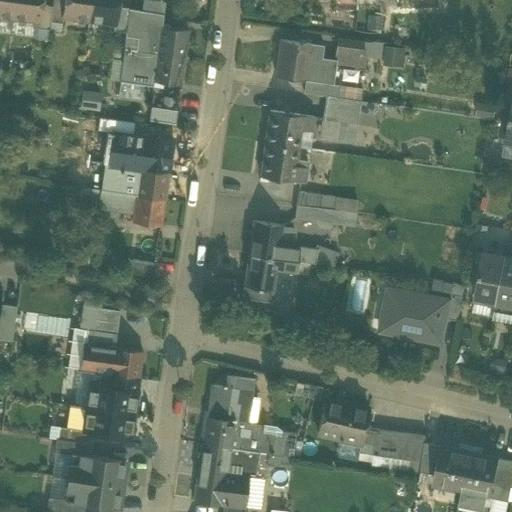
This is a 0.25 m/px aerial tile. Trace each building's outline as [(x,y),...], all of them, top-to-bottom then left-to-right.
[(0,0),(0,15),(11,17),(13,0),(0,0)] [(40,0),(13,0),(11,17),(37,21),(40,4),(40,0)] [(49,21),(61,23),(62,16),(64,0),(52,0),(51,5),(49,21)] [(64,0),(62,16),(88,20),(90,0),(64,0)] [(116,0),(90,0),(88,20),(114,24),(116,6),(116,0)] [(156,0),(143,0),(142,11),(163,14),(165,1),(156,0)] [(36,27),(48,29),(49,21),(51,5),(40,4),(37,21),(36,27)] [(113,30),(125,32),(128,8),(117,7),(113,30)] [(124,36),(137,38),(142,11),(128,8),(125,32),(124,36)] [(137,38),(135,50),(155,53),(184,57),(187,30),(161,27),(163,14),(142,11),(137,38)] [(0,15),(0,32),(9,34),(11,17),(0,15)] [(11,17),(9,34),(35,38),(36,27),(37,21),(11,17)] [(336,52),(360,55),(362,41),(338,38),(336,52)] [(275,75),(305,79),(311,44),(280,39),(275,75)] [(362,41),(360,55),(365,56),(379,57),(381,44),(362,41)] [(311,43),(311,44),(305,79),(305,80),(332,84),(336,63),(336,59),(335,59),(321,57),(323,45),(311,43)] [(403,65),(405,46),(384,44),(382,63),(403,65)] [(152,86),(153,80),(152,80),(155,53),(135,50),(124,48),(122,60),(119,81),(143,84),(152,86)] [(363,66),(365,56),(360,55),(336,52),(335,59),(336,59),(336,63),(363,66)] [(184,57),(155,53),(152,80),(153,80),(180,84),(184,57)] [(108,79),(119,81),(122,60),(111,58),(108,79)] [(303,92),(327,96),(331,96),(332,84),(305,80),(303,92)] [(143,84),(119,81),(117,96),(140,100),(143,84)] [(102,92),(82,90),(79,109),(99,111),(102,92)] [(164,96),(162,108),(174,110),(176,98),(164,96)] [(359,100),(331,96),(327,96),(324,116),(339,119),(338,122),(356,124),(359,100)] [(149,120),(174,124),(176,110),(174,110),(162,108),(151,107),(149,120)] [(270,109),(265,143),(298,148),(301,128),(311,129),(313,115),(270,109)] [(321,136),(336,139),(338,122),(339,119),(324,116),(321,136)] [(97,130),(113,133),(132,135),(134,123),(98,118),(97,130)] [(113,133),(108,163),(139,169),(168,173),(173,140),(132,135),(113,133)] [(296,164),(298,148),(265,143),(260,174),(303,180),(305,166),(296,164)] [(136,195),(139,169),(108,163),(103,162),(99,189),(136,195)] [(168,173),(139,169),(136,195),(136,196),(164,199),(168,173)] [(96,217),(97,208),(100,190),(95,190),(82,188),(78,215),(96,217)] [(136,196),(136,195),(100,190),(97,208),(125,212),(125,208),(133,209),(136,196)] [(296,191),(294,204),(325,208),(327,196),(296,191)] [(160,226),(164,199),(136,196),(133,209),(133,213),(132,222),(160,226)] [(323,220),(325,208),(294,204),(292,216),(323,220)] [(253,221),(248,254),(295,261),(298,247),(278,244),(281,225),(253,221)] [(90,233),(87,249),(90,249),(90,251),(107,254),(110,236),(90,233)] [(87,249),(80,247),(77,265),(87,267),(90,251),(90,249),(87,249)] [(474,299),(496,304),(505,258),(483,253),(474,299)] [(248,254),(243,286),(273,290),(276,268),(294,271),(295,261),(248,254)] [(496,304),(511,306),(511,259),(505,258),(496,304)] [(125,273),(153,277),(155,263),(127,259),(125,273)] [(449,300),(445,318),(457,321),(464,285),(453,283),(449,300)] [(271,302),(273,290),(243,286),(242,298),(271,302)] [(388,288),(383,312),(389,313),(385,332),(441,343),(445,318),(449,300),(388,288)] [(83,299),(82,306),(96,307),(100,308),(101,302),(83,299)] [(0,326),(13,328),(16,306),(0,303),(0,326)] [(86,330),(93,331),(96,307),(82,306),(79,329),(86,330)] [(93,331),(116,334),(119,311),(100,308),(96,307),(93,331)] [(380,331),(385,332),(389,313),(383,312),(380,331)] [(0,326),(0,339),(11,341),(13,328),(0,326)] [(80,370),(84,343),(86,330),(79,329),(73,328),(67,368),(79,370),(80,370)] [(84,343),(114,347),(116,334),(93,331),(86,330),(84,343)] [(103,373),(110,374),(114,347),(84,343),(80,370),(103,373)] [(142,351),(114,347),(110,374),(138,378),(142,351)] [(101,385),(103,373),(80,370),(79,370),(77,381),(89,383),(101,385)] [(101,385),(137,390),(138,378),(110,374),(103,373),(101,385)] [(226,374),(225,386),(252,390),(254,378),(226,374)] [(89,383),(77,381),(74,405),(86,407),(89,383)] [(101,385),(89,383),(86,407),(133,414),(137,390),(101,385)] [(212,384),(208,416),(233,420),(233,422),(248,423),(248,422),(252,390),(225,386),(212,384)] [(361,442),(365,427),(369,410),(324,400),(317,432),(361,442)] [(86,407),(74,405),(70,405),(67,428),(82,430),(86,407)] [(133,414),(86,407),(82,430),(93,432),(130,438),(133,414)] [(201,443),(230,447),(233,422),(233,420),(208,416),(205,416),(201,443)] [(248,423),(233,422),(230,447),(293,456),(296,433),(282,432),(281,438),(261,435),(263,425),(248,422),(248,423)] [(82,430),(67,428),(57,427),(56,439),(91,444),(93,432),(82,430)] [(358,452),(373,454),(377,428),(365,427),(361,442),(358,452)] [(373,454),(421,461),(424,443),(425,443),(426,435),(377,428),(373,454)] [(71,453),(91,456),(93,444),(91,444),(56,439),(54,452),(55,452),(71,455),(71,453)] [(201,443),(197,470),(226,474),(226,473),(230,447),(201,443)] [(439,446),(425,443),(424,443),(421,461),(420,470),(433,472),(439,446)] [(431,484),(462,491),(470,452),(439,446),(433,472),(431,484)] [(55,452),(51,474),(67,477),(71,455),(55,452)] [(470,452),(462,491),(486,496),(489,497),(492,484),(497,458),(470,452)] [(71,455),(67,477),(123,485),(126,461),(91,456),(71,453),(71,455)] [(492,484),(511,488),(511,484),(511,461),(497,458),(492,484)] [(232,473),(226,473),(226,474),(197,470),(193,501),(223,505),(244,507),(244,506),(247,479),(232,477),(232,473)] [(64,500),(67,477),(51,474),(48,497),(64,500)] [(119,509),(123,485),(67,477),(64,500),(64,501),(85,504),(119,509)] [(483,509),(486,496),(462,491),(459,504),(483,509)] [(46,510),(57,511),(83,511),(85,504),(64,501),(64,500),(48,497),(46,510)]
